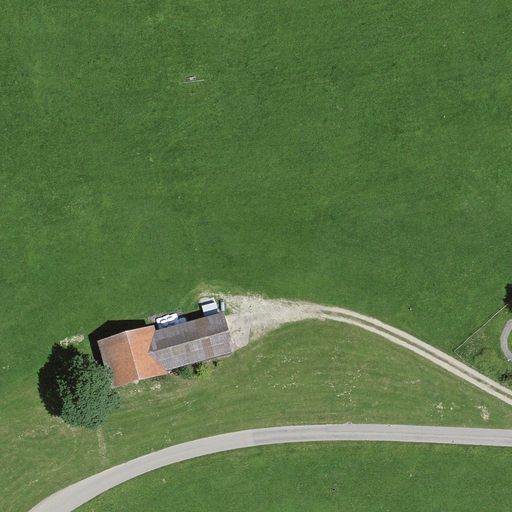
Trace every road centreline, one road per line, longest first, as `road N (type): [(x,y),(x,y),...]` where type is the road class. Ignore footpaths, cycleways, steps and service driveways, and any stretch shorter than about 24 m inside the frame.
road 1 (unclassified): [(511,442),(357,435),(209,448),(121,474),(52,511)]
road 2 (track): [(259,314),(330,312),(403,336),(511,397)]
